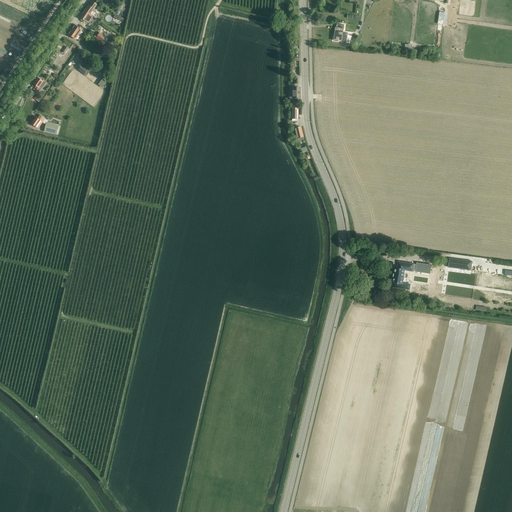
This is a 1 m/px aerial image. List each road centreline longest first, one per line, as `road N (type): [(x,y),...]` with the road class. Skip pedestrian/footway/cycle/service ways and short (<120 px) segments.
road 1 (track): [(220,0),(199,46),(139,34),(125,39),(38,415),(0,382)]
road 2 (secondary): [(283,511),(343,252),(337,206),(306,121),(302,0)]
road 3 (track): [(101,475),(201,41)]
road 4 (track): [(0,406),(102,511)]
road 5 (unclassified): [(0,116),(85,0)]
road 6 (track): [(75,0),(0,106)]
